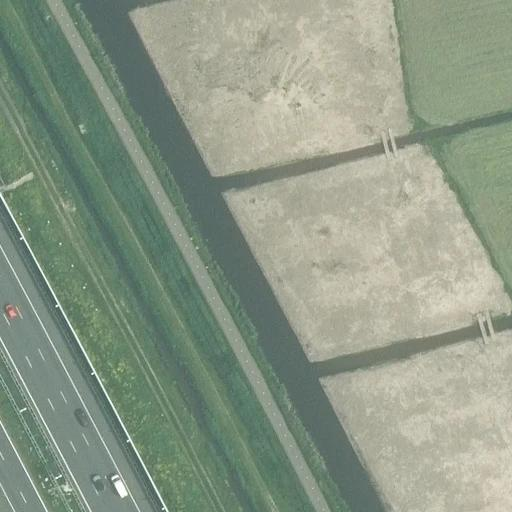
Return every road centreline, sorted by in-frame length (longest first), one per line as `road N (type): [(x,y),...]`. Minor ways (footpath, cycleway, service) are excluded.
road 1 (unknown): [(272,511),(158,286),(0,7)]
road 2 (track): [(220,511),(0,98)]
road 3 (motorway): [(113,511),(0,292)]
